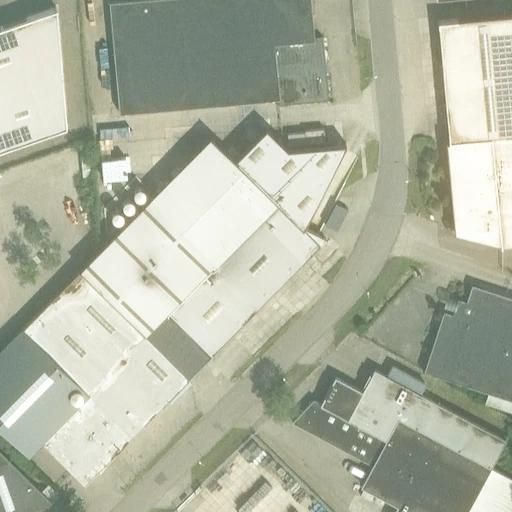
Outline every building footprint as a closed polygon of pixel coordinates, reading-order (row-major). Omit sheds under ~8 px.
[(323,38),(314,38),(310,0),(120,0),(109,1),(119,112),(278,97),(278,104),(328,99),(323,38)] [(0,147),(66,124),(56,6),(0,25),(0,147)] [(511,134),(511,12),(442,19),(438,20),(449,140),(511,134)] [(326,238),(303,226),(346,143),(345,142),(287,147),(266,126),(235,158),(212,136),(150,198),(99,249),(58,292),(0,350),(0,431),(25,457),(42,440),(85,483),(168,398),(173,399),(190,382),(189,377),(326,238)] [(305,131),(306,142),(325,140),(324,128),(305,130),(305,131)] [(305,131),(287,133),(288,143),(306,142),(305,131)] [(511,134),(449,140),(446,140),(454,231),(500,243),(500,245),(502,245),(502,244),(511,242),(511,134)] [(457,299),(454,309),(452,313),(443,310),(438,326),(424,370),(442,376),(452,379),(488,391),(511,399),(511,295),(482,287),(472,283),(466,300),(458,297),(457,299)] [(308,404),(292,421),(373,464),(361,485),(398,505),(394,511),(509,511),(511,507),(511,476),(491,465),(506,438),(421,393),(426,384),(391,365),(386,375),(374,368),(362,390),(335,376),(332,381),(321,402),(314,398),(308,404)] [(0,461),(8,458),(0,449),(0,461)] [(0,511),(22,511),(53,502),(8,458),(0,461),(0,511)]
